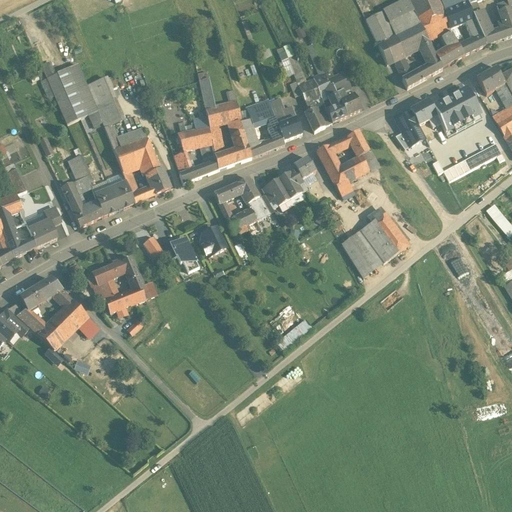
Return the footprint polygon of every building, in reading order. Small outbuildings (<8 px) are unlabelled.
[(407,0),(408,2),(420,27),(423,34),(429,30),(431,34),(431,35),(439,31),(448,28),(450,27),(444,13),(438,0),(407,0)] [(459,7),(455,0),(438,0),(444,13),(459,7)] [(408,2),(383,14),(395,39),(420,27),(408,2)] [(504,30),(500,31),(500,32),(499,32),(493,34),(497,43),(511,38),(511,18),(508,7),(506,3),(496,7),(499,13),(498,13),(502,24),(504,30)] [(444,13),(450,27),(448,28),(449,31),(464,26),(464,25),(474,21),(473,18),(472,17),(468,6),(467,4),(466,5),(459,7),(444,13)] [(476,4),(475,4),(468,6),(472,17),(480,14),(476,4)] [(480,14),(472,17),(473,18),(474,21),(482,38),(492,34),(482,13),(480,14)] [(395,39),(383,14),(365,22),(377,48),(395,39)] [(472,41),(458,48),(463,58),(486,47),(482,38),(474,21),(464,25),(464,26),(472,41)] [(395,39),(377,48),(387,67),(394,64),(402,60),(421,51),(430,47),(428,43),(424,36),(423,34),(420,27),(395,39)] [(448,50),(435,58),(442,70),(463,58),(458,48),(449,31),(448,28),(439,31),(442,37),(448,50)] [(439,31),(431,35),(431,34),(429,30),(423,34),(424,36),(428,43),(442,37),(439,31)] [(492,34),(482,38),(486,47),(497,43),(493,34),(492,34)] [(311,47),(307,39),(302,42),(306,49),(311,47)] [(430,47),(421,51),(423,58),(427,67),(428,68),(432,76),(442,71),(442,70),(435,58),(430,47)] [(285,54),(279,57),(284,70),(290,67),(285,54)] [(325,77),(316,57),(311,60),(320,80),(325,77)] [(432,76),(428,68),(411,77),(402,60),(394,64),(403,81),(402,82),(407,90),(432,76)] [(50,64),(41,69),(46,81),(55,77),(50,64)] [(55,77),(46,81),(67,127),(89,117),(97,113),(87,88),(78,67),(55,77)] [(303,79),(299,68),(292,71),(296,82),(303,79)] [(501,77),(496,69),(476,81),(486,97),(496,91),(506,86),(506,85),(501,77)] [(511,70),(501,77),(506,85),(511,81),(511,70)] [(207,75),(197,77),(199,83),(209,81),(207,75)] [(344,76),(328,83),(330,88),(332,87),(336,96),(343,93),(342,93),(350,89),(344,76)] [(320,80),(314,83),(320,99),(322,103),(328,100),(333,111),(326,114),(331,126),(347,119),(336,96),(332,87),(330,88),(328,83),(325,77),(320,80)] [(106,80),(87,88),(97,113),(99,117),(118,110),(106,80)] [(209,81),(199,83),(205,113),(215,111),(209,81)] [(314,83),(299,89),(302,96),(305,105),(313,102),(320,99),(314,83)] [(511,96),(506,86),(496,91),(508,111),(511,108),(511,96)] [(299,89),(292,92),(295,98),(302,96),(299,89)] [(466,91),(432,109),(440,126),(445,135),(480,116),(466,91)] [(233,93),(226,95),(229,107),(236,106),(233,93)] [(354,97),(346,101),(343,93),(336,96),(347,119),(361,112),(354,97)] [(279,101),(268,105),(272,116),(281,113),(283,112),(279,101)] [(325,129),(315,110),(316,110),(313,102),(305,105),(308,113),(305,115),(314,135),(325,129)] [(268,103),(246,111),(250,123),(252,131),(268,125),(274,141),(273,142),(276,151),(284,148),(283,144),(277,128),(275,123),(272,116),(268,105),(268,103)] [(432,109),(428,103),(410,112),(411,113),(418,127),(429,122),(436,118),(432,109)] [(215,111),(205,113),(207,120),(209,130),(209,131),(217,129),(229,126),(241,123),(236,106),(229,107),(215,111)] [(287,124),(277,128),(283,144),(301,137),(291,109),(283,112),(287,124)] [(118,110),(99,117),(102,125),(104,130),(114,127),(124,123),(118,110)] [(505,112),(493,120),(498,128),(508,122),(509,120),(505,112)] [(97,113),(89,117),(93,125),(97,124),(98,126),(99,126),(102,125),(99,117),(97,113)] [(281,113),(272,116),(275,123),(283,120),(281,113)] [(418,127),(411,113),(394,122),(401,136),(409,149),(409,150),(426,141),(418,127)] [(433,130),(440,126),(436,118),(429,122),(433,130)] [(207,120),(194,123),(196,134),(208,131),(209,130),(207,120)] [(511,129),(508,122),(498,128),(504,138),(511,133),(511,129)] [(241,123),(229,126),(233,138),(242,135),(242,134),(240,126),(241,126),(241,123)] [(241,126),(240,126),(242,134),(250,131),(252,131),(250,123),(241,126)] [(104,130),(104,131),(109,143),(118,139),(114,127),(104,130)] [(217,129),(209,131),(213,148),(212,148),(215,162),(218,173),(233,167),(231,157),(224,159),(217,129)] [(39,131),(34,134),(38,140),(43,137),(39,131)] [(196,134),(177,138),(182,153),(202,149),(211,147),(208,131),(196,134)] [(256,148),(250,131),(242,134),(242,135),(251,161),(276,151),(273,142),(256,148)] [(143,132),(119,140),(122,149),(113,153),(126,185),(132,199),(138,196),(129,173),(139,169),(143,179),(162,171),(159,165),(157,166),(143,132)] [(368,154),(358,134),(346,140),(350,147),(357,160),(368,154)] [(242,135),(233,138),(238,155),(231,157),(233,167),(251,161),(242,135)] [(394,140),(403,152),(409,149),(401,136),(394,140)] [(118,139),(109,143),(113,153),(122,149),(119,140),(118,139)] [(346,140),(341,142),(345,150),(350,147),(346,140)] [(341,142),(316,153),(320,161),(333,156),(345,150),(341,142)] [(501,156),(496,145),(443,173),(449,184),(501,156)] [(211,147),(202,149),(207,166),(215,163),(211,147)] [(58,163),(51,149),(44,152),(52,166),(58,163)] [(357,160),(340,170),(347,183),(348,184),(379,168),(372,156),(370,157),(369,154),(357,160)] [(190,173),(183,155),(173,158),(179,177),(182,186),(201,179),(198,170),(190,173)] [(340,170),(333,156),(320,161),(335,189),(347,183),(340,170)] [(90,177),(82,160),(77,162),(84,180),(90,177)] [(307,160),(293,168),(295,172),(301,182),(316,174),(307,160)] [(207,166),(204,167),(208,176),(217,173),(215,163),(207,166)] [(13,166),(4,170),(7,176),(15,172),(13,166)] [(204,167),(198,170),(201,179),(208,176),(204,167)] [(162,171),(143,179),(147,178),(152,191),(155,198),(170,192),(162,171)] [(15,172),(7,176),(10,183),(19,179),(15,172)] [(301,182),(295,172),(290,175),(297,188),(303,184),(301,182)] [(290,175),(278,182),(289,201),(301,194),(297,188),(290,175)] [(84,180),(61,190),(66,201),(76,197),(92,192),(89,185),(93,183),(90,177),(84,180)] [(26,194),(19,179),(10,183),(17,198),(26,194)] [(259,200),(247,180),(236,187),(241,196),(248,207),(259,200)] [(278,182),(267,189),(274,201),(278,208),(289,201),(278,182)] [(347,183),(335,189),(338,194),(349,188),(348,184),(347,183)] [(122,187),(119,185),(113,187),(113,190),(110,192),(119,213),(129,209),(129,208),(134,206),(134,207),(134,206),(126,185),(122,187)] [(236,187),(229,190),(233,200),(241,196),(236,187)] [(349,188),(338,194),(346,208),(357,201),(349,188)] [(274,201),(267,189),(262,192),(269,204),(274,201)] [(229,190),(213,197),(218,206),(223,204),(233,200),(229,190)] [(138,196),(132,199),(135,206),(155,198),(152,191),(138,196)] [(110,192),(94,198),(96,203),(103,219),(104,219),(103,219),(108,217),(119,213),(110,192)] [(16,197),(0,203),(0,223),(19,215),(23,214),(16,197)] [(96,203),(82,210),(76,197),(66,201),(75,219),(75,220),(80,230),(103,219),(96,203)] [(259,200),(248,207),(249,210),(254,210),(260,207),(262,205),(259,200)] [(232,221),(223,204),(218,206),(227,224),(232,221)] [(511,235),(511,225),(494,206),(487,212),(509,238),(511,235)] [(263,213),(260,207),(254,210),(249,210),(251,213),(251,212),(256,223),(266,219),(263,213)] [(55,210),(44,215),(48,224),(49,224),(51,229),(61,224),(55,210)] [(232,221),(227,224),(232,235),(239,231),(241,236),(248,232),(247,228),(256,223),(251,212),(251,213),(232,221)] [(19,215),(0,223),(0,227),(3,235),(13,231),(24,227),(19,215)] [(43,215),(24,223),(28,233),(48,224),(44,215),(43,215)] [(408,248),(385,215),(370,226),(394,258),(408,248)] [(256,223),(247,228),(248,232),(249,232),(251,237),(261,233),(256,223)] [(48,224),(28,233),(32,242),(33,242),(36,251),(56,242),(51,229),(49,224),(48,224)] [(394,258),(370,226),(359,234),(383,266),(394,258)] [(216,230),(205,236),(204,239),(206,244),(213,257),(226,251),(216,230)] [(13,231),(3,235),(4,238),(13,262),(23,256),(19,247),(13,231)] [(383,266),(359,234),(342,247),(363,281),(383,266)] [(13,262),(4,238),(0,240),(0,247),(4,256),(8,264),(13,262)] [(154,262),(164,254),(153,240),(143,247),(154,262)] [(171,248),(170,248),(175,259),(177,259),(180,266),(183,265),(188,275),(199,270),(185,241),(171,248)] [(32,242),(26,245),(29,253),(30,253),(35,251),(36,251),(33,242),(32,242)] [(168,243),(159,247),(164,254),(170,262),(175,259),(170,248),(171,248),(168,243)] [(206,244),(201,246),(207,260),(213,257),(206,244)] [(26,245),(19,247),(23,256),(29,253),(26,245)] [(35,251),(30,253),(33,259),(38,257),(35,251)] [(4,256),(0,258),(0,264),(2,268),(8,264),(4,256)] [(131,260),(120,265),(125,276),(132,292),(140,289),(143,287),(131,260)] [(120,265),(113,267),(118,279),(125,276),(120,265)] [(76,266),(69,270),(72,277),(79,274),(76,266)] [(113,267),(92,276),(97,287),(112,281),(118,279),(113,267)] [(50,281),(20,299),(27,312),(52,297),(61,292),(50,281)] [(112,281),(97,287),(104,303),(112,300),(113,301),(120,299),(112,281)] [(143,287),(140,289),(140,290),(145,302),(154,299),(148,285),(143,287)] [(97,287),(93,289),(100,305),(104,303),(97,287)] [(120,299),(113,301),(112,300),(104,303),(109,313),(109,314),(110,316),(145,302),(140,290),(120,299)] [(61,292),(52,297),(65,310),(72,304),(61,292)] [(100,305),(97,306),(104,316),(109,314),(109,313),(104,303),(100,305)] [(46,330),(37,338),(53,353),(61,345),(77,330),(87,320),(72,304),(46,330)] [(15,307),(8,312),(16,319),(21,316),(15,307)] [(1,320),(18,334),(17,335),(22,339),(29,331),(16,319),(8,312),(1,320)] [(21,316),(16,319),(29,331),(37,338),(46,330),(27,312),(21,316)] [(18,334),(1,320),(1,319),(0,319),(0,338),(5,342),(8,345),(17,335),(18,334)] [(98,330),(87,320),(77,330),(88,340),(98,330)] [(307,322),(283,339),(287,344),(311,328),(307,322)] [(137,324),(128,333),(132,337),(141,329),(137,324)] [(80,363),(61,345),(53,353),(73,371),(80,363)] [(88,352),(80,363),(85,367),(94,358),(88,352)] [(59,370),(62,366),(50,353),(46,357),(59,370)] [(80,363),(73,371),(78,375),(85,367),(80,363)]
